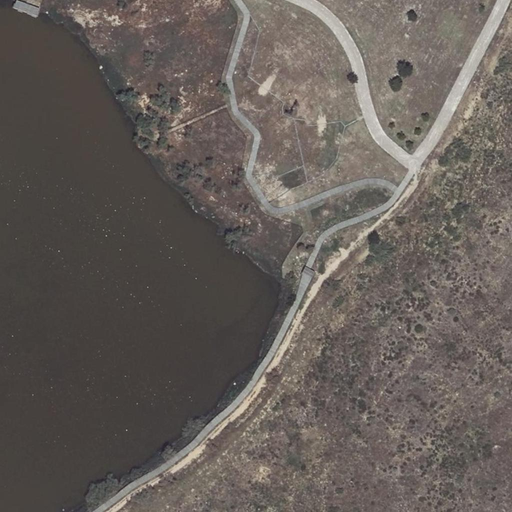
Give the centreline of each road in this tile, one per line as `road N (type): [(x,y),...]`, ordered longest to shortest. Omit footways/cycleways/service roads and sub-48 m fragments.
road 1 (track): [(298,0),(341,32),(381,134),(418,176),(316,287),(252,398),(192,457),(109,511)]
road 2 (track): [(416,167),(503,0)]
